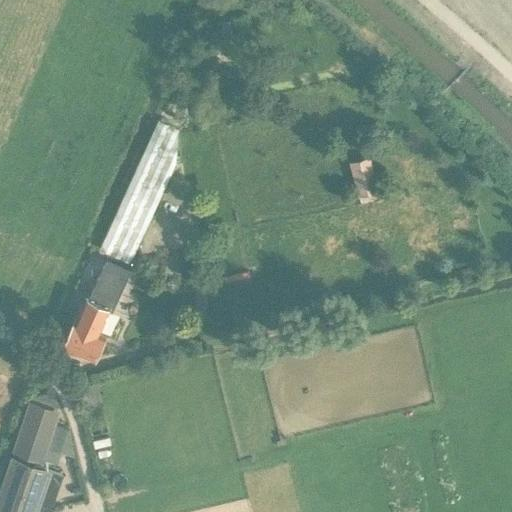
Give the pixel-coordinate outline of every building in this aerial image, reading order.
[(128,262),(173,162),(177,127),(158,118),(99,248),(128,262)] [(378,189),(369,155),(349,160),(358,195),(378,189)] [(112,309),(130,268),(107,257),(78,320),(74,318),(63,342),(94,356),(105,333),(99,330),(109,308),(112,309)] [(98,382),(80,386),(86,416),(104,412),(98,382)] [(68,426),(52,421),(56,410),(58,404),(55,398),(40,393),(34,396),(31,401),(16,448),(40,456),(43,447),(59,452),(68,426)] [(32,511),(48,467),(46,463),(37,460),(33,462),(14,455),(0,495),(0,505),(18,511),(32,511)]
